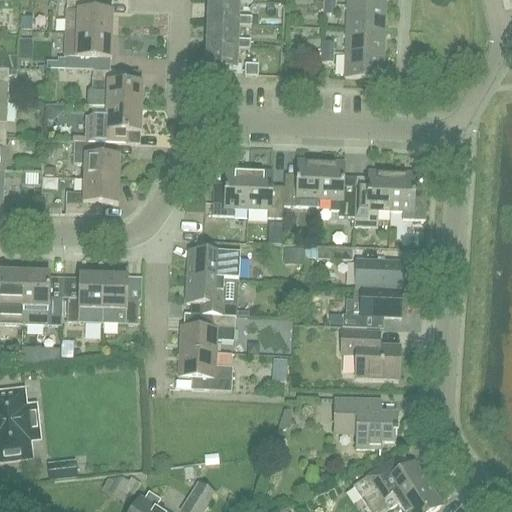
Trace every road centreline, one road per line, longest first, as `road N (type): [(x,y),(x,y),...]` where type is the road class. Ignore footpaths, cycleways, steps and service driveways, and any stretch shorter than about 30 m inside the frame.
road 1 (residential): [(459,136),(438,408),(444,440),(465,475),(501,511)]
road 2 (residential): [(194,152),(225,128),(459,136)]
road 3 (residential): [(0,237),(134,235),(194,152)]
road 4 (residential): [(194,152),(178,106),(182,4)]
